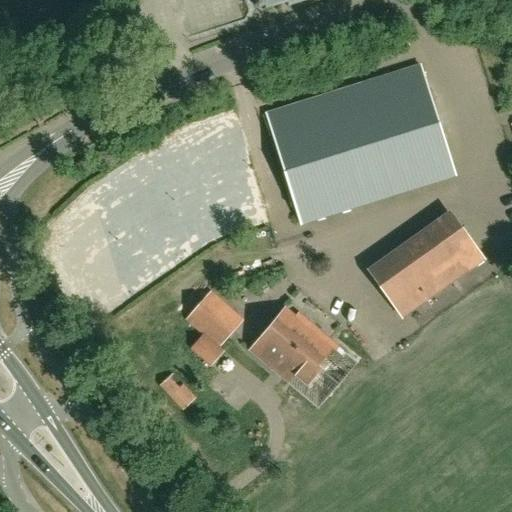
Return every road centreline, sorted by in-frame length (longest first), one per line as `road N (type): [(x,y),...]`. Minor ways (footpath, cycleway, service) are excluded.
road 1 (tertiary): [(381,0),(102,111),(0,188)]
road 2 (unclassified): [(153,511),(111,435),(84,417),(44,411)]
road 3 (primary): [(111,511),(44,411)]
